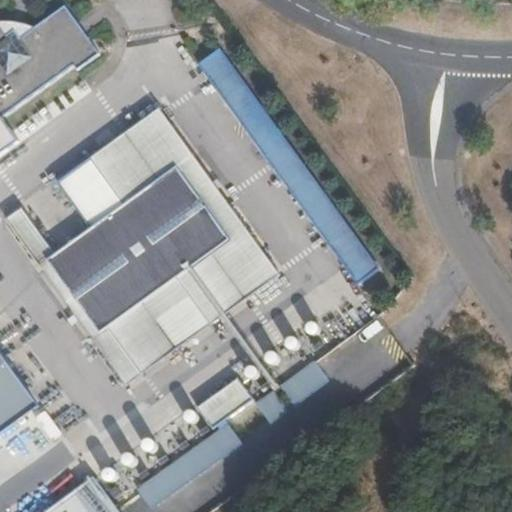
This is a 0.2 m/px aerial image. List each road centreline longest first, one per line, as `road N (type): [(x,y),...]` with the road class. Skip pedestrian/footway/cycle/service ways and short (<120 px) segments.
road 1 (unclassified): [(511,310),(439,200),(430,142),(439,52)]
road 2 (unknown): [(0,287),(102,431)]
road 3 (unclassified): [(293,0),(364,36),(439,52)]
